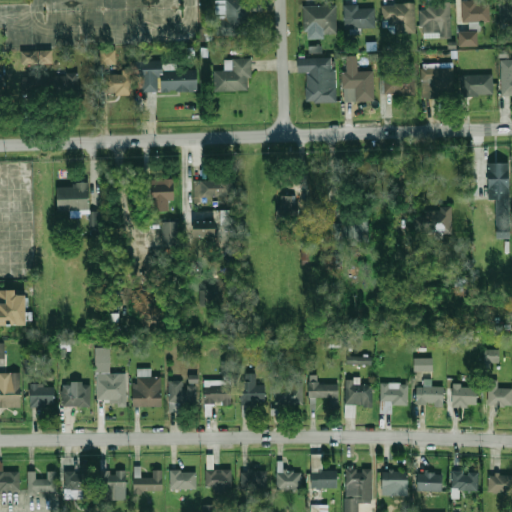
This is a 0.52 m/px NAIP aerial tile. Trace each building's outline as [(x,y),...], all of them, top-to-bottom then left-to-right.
[(248,0),(216,0),(216,35),(248,35),(248,0)] [(511,0),(499,0),(499,21),(511,21),(511,0)] [(489,1),(462,1),(462,23),(489,23),(489,1)] [(415,31),(415,4),(382,4),(382,32),(415,31)] [(450,30),(450,5),(421,5),(421,30),(450,30)] [(336,35),(336,6),(303,6),(303,35),(336,35)] [(344,29),(375,29),(375,6),(344,6),(344,29)] [(459,31),(459,46),(477,46),(477,31),(459,31)] [(322,52),(321,45),(309,47),(310,53),(322,52)] [(115,64),(115,49),(100,49),(100,64),(115,64)] [(35,51),(21,51),(22,64),(36,63),(35,51)] [(374,71),(358,72),(357,56),(343,56),(344,102),(374,101),(374,71)] [(306,73),(306,102),(335,102),(334,58),(297,58),(297,73),(306,73)] [(213,70),(213,91),(251,91),(251,59),(224,59),(224,70),(213,70)] [(501,95),(511,95),(511,60),(501,60),(501,95)] [(193,92),(193,70),(164,70),(164,63),(139,63),(139,92),(193,92)] [(422,68),(422,95),(454,95),(454,68),(422,68)] [(105,95),(133,95),(133,73),(105,73),(105,95)] [(383,74),(383,95),(414,95),(414,74),(383,74)] [(77,75),(58,78),(61,97),(80,94),(77,75)] [(461,96),(493,96),(493,75),(461,75),(461,96)] [(488,196),(505,196),(505,161),(488,161),(488,196)] [(173,200),(173,179),(150,179),(150,211),(168,211),(168,200),(173,200)] [(195,202),(233,202),(233,179),(195,179),(195,202)] [(89,185),(56,185),(56,211),(89,211),(89,185)] [(293,201),(275,202),(276,220),(294,219),(293,201)] [(413,233),(453,231),(452,206),(439,206),(439,210),(425,211),(425,215),(413,216),(413,233)] [(221,228),(232,228),(232,210),(220,210),(221,228)] [(332,214),(333,246),(369,245),(368,213),(332,214)] [(215,221),(192,222),(192,237),(215,236),(215,221)] [(161,222),(161,248),(178,248),(178,222),(161,222)] [(301,264),(311,264),(311,246),(301,247),(301,264)] [(467,291),(467,280),(456,280),(456,291),(467,291)] [(0,324),(26,324),(25,288),(8,289),(8,302),(0,302),(0,324)] [(200,291),(200,305),(210,305),(210,291),(200,291)] [(341,336),(322,337),(323,348),(341,347),(341,336)] [(64,360),(64,351),(62,351),(62,342),(73,342),(73,353),(69,353),(69,360),(64,360)] [(117,406),(126,406),(126,378),(113,378),(113,350),(97,350),(97,400),(117,400),(117,406)] [(487,363),(487,352),(501,352),(501,363),(487,363)] [(347,364),(370,364),(370,357),(347,356),(347,364)] [(434,374),(415,374),(415,360),(434,360),(434,374)] [(34,361),(24,361),(23,372),(33,373),(34,361)] [(232,361),(224,361),(224,379),(205,379),(205,403),(232,403),(232,361)] [(0,407),(21,407),(21,372),(9,372),(9,386),(0,386),(0,407)] [(242,403),(266,403),(266,384),(256,384),(256,372),(242,372),(242,403)] [(132,405),(132,383),(136,383),(136,376),(160,376),(160,405),(132,405)] [(374,405),(374,384),(359,384),(359,378),(355,378),(355,382),(346,383),(347,416),(356,416),(356,405),(374,405)] [(186,380),(169,380),(169,405),(198,405),(198,380),(186,380)] [(63,407),(91,407),(91,381),(63,381),(63,407)] [(274,381),(274,404),(303,404),(303,381),(274,381)] [(329,408),(339,408),(339,381),(310,381),(310,400),(329,400),(329,408)] [(380,383),(380,413),(392,413),(392,404),(408,404),(408,383),(380,383)] [(56,384),(31,384),(31,405),(56,405),(56,384)] [(477,407),(477,384),(454,384),(454,407),(477,407)] [(444,404),(444,386),(416,386),(416,404),(444,404)] [(488,405),(511,405),(511,387),(488,387),(488,405)] [(338,487),(338,470),(323,470),(323,454),(312,454),(312,487),(338,487)] [(276,461),(276,489),(301,489),(301,471),(293,471),(293,470),(287,470),(287,467),(283,467),(283,461),(276,461)] [(373,501),(373,468),(345,468),(345,511),(359,511),(359,501),(373,501)] [(205,487),(232,487),(232,469),(205,469),(205,487)] [(127,490),(127,470),(100,470),(101,488),(108,488),(108,500),(121,500),(121,490),(127,490)] [(163,470),(153,470),(153,476),(137,477),(137,492),(164,491),(163,470)] [(197,488),(197,470),(170,470),(170,488),(197,488)] [(241,487),(267,487),(267,470),(241,470),(241,487)] [(383,497),(409,497),(409,470),(383,470),(383,497)] [(27,471),(27,495),(53,495),(53,471),(27,471)] [(479,471),(452,471),(452,490),(479,490),(479,471)] [(21,472),(0,472),(0,491),(21,491),(21,472)] [(92,499),(92,472),(65,472),(65,499),(92,499)] [(417,490),(444,490),(444,473),(417,473),(417,490)] [(511,475),(488,475),(488,492),(511,492),(511,475)] [(327,511),(310,511),(310,503),(327,503),(327,511)]
